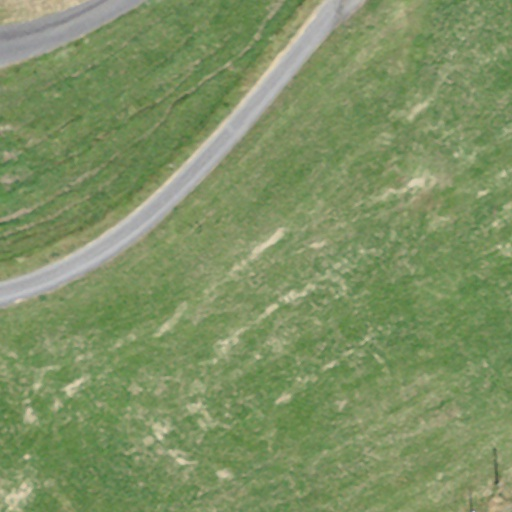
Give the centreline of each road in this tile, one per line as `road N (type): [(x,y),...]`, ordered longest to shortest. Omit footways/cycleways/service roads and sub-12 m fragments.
road 1 (unclassified): [(343,0),(148,223),(43,286),(0,298)]
road 2 (unclassified): [(118,0),(84,21),(0,48)]
